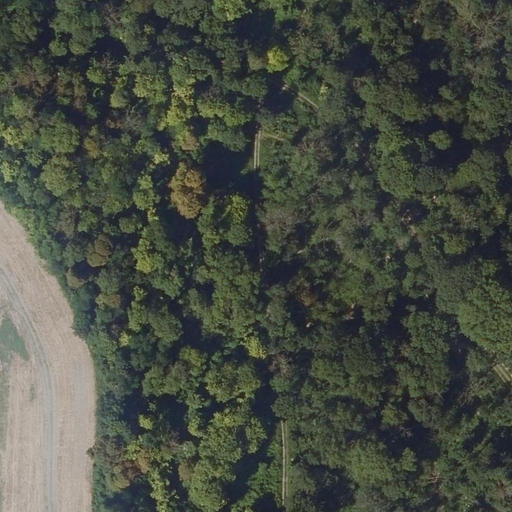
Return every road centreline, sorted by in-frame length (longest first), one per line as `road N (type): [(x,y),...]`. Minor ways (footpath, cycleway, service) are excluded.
road 1 (track): [(511,372),(376,166),(297,85),(260,63),(124,47),(0,45)]
road 2 (track): [(268,0),(252,152),(279,511)]
